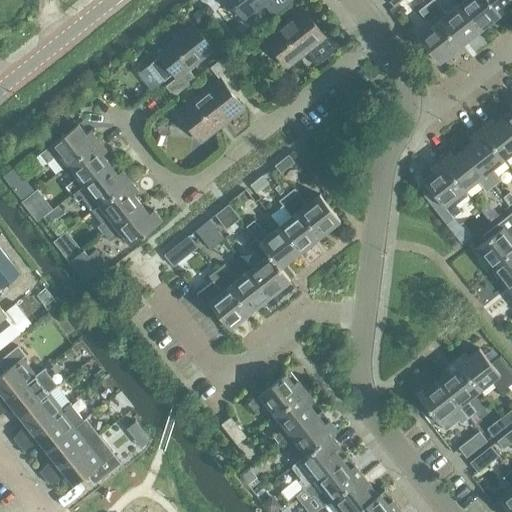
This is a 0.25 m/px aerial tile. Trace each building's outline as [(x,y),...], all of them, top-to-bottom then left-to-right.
[(228,0),(245,21),(265,5),(274,16),(294,0),(228,0)] [(430,0),(426,4),(460,46),(480,30),(458,3),(446,12),(436,0),(430,0)] [(461,0),(458,3),(480,30),(500,14),(488,0),(461,0)] [(511,0),(488,0),(500,14),(511,4),(511,0)] [(208,3),(199,10),(206,18),(214,12),(208,3)] [(417,35),(439,62),(460,46),(426,4),(418,10),(430,25),(417,35)] [(199,9),(191,15),(198,24),(206,18),(199,10),(199,9)] [(303,9),(265,39),(288,68),(307,52),(317,64),(335,49),(303,9)] [(215,48),(195,23),(158,52),(160,55),(151,63),(164,80),(174,72),(177,76),(166,85),(174,96),(197,78),(189,68),(215,48)] [(219,77),(177,110),(202,141),(244,108),(232,93),(245,82),(224,56),(211,67),(219,77)] [(511,126),(504,116),(495,123),(491,119),(480,127),(505,159),(511,153),(511,126)] [(67,165),(99,140),(90,129),(85,133),(78,123),(51,145),(40,153),(47,161),(52,158),(61,170),(67,165)] [(464,148),(485,175),(494,186),(502,179),(493,169),(505,159),(480,127),(470,136),(473,140),(464,148)] [(108,151),(99,140),(67,165),(77,177),(66,186),(72,193),(109,164),(102,155),(108,151)] [(494,186),(485,175),(464,148),(455,155),(451,150),(440,159),(465,191),(478,181),(486,192),(494,186)] [(295,162),(289,154),(275,165),(281,173),(295,162)] [(434,172),(423,180),(453,218),(474,201),(465,191),(440,159),(430,167),(434,172)] [(109,164),(72,193),(79,201),(83,198),(92,210),(130,180),(122,170),(117,174),(109,164)] [(23,180),(14,168),(4,176),(13,188),(23,180)] [(266,171),(249,185),(254,192),(272,178),(266,171)] [(138,190),(130,180),(92,210),(102,222),(97,226),(104,233),(141,204),(133,194),(138,190)] [(286,194),(320,236),(340,220),(319,193),(307,203),(294,188),(286,194)] [(511,195),(509,192),(502,197),(510,207),(511,205),(511,195)] [(279,225),(300,252),(320,236),(286,194),(278,200),(291,215),(279,225)] [(47,198),(37,206),(44,214),(54,207),(47,198)] [(148,213),(141,204),(104,233),(110,241),(120,233),(130,245),(162,220),(153,209),(148,213)] [(215,215),(226,229),(240,218),(229,204),(215,215)] [(63,212),(57,205),(43,216),(49,223),(63,212)] [(480,209),(470,217),(480,230),(490,222),(480,209)] [(511,218),(504,225),(477,247),(493,268),(511,252),(511,235),(511,234),(511,233),(511,218)] [(258,241),(268,254),(274,261),(275,260),(280,267),(300,252),(279,225),(266,235),(254,219),(246,226),(256,239),(258,241)] [(225,238),(219,230),(204,241),(211,249),(225,238)] [(70,236),(58,245),(68,257),(79,248),(70,236)] [(248,269),(270,296),(290,280),(280,267),(275,260),(274,261),(268,254),(258,241),(256,239),(249,245),(260,259),(248,269)] [(107,264),(91,244),(78,254),(94,275),(107,264)] [(0,289),(1,290),(21,274),(0,247),(0,289)] [(174,247),(166,254),(175,265),(183,258),(174,247)] [(511,252),(493,268),(509,288),(511,284),(511,252)] [(216,270),(250,312),(270,296),(248,269),(236,278),(224,263),(216,270)] [(250,312),(216,270),(209,276),(213,281),(196,294),(205,306),(209,303),(229,328),(250,312)] [(146,304),(136,292),(126,301),(135,313),(146,304)] [(0,350),(21,334),(0,306),(0,350)] [(80,340),(73,346),(77,351),(85,345),(80,340)] [(0,403),(35,376),(22,359),(25,357),(17,346),(0,359),(0,366),(4,372),(0,374),(0,391),(1,393),(0,394),(0,403)] [(511,369),(500,355),(491,362),(479,347),(470,355),(466,350),(455,359),(480,391),(492,381),(501,392),(511,382),(511,369)] [(439,380),(460,407),(469,417),(477,411),(468,400),(480,391),(455,359),(445,367),(449,372),(439,380)] [(102,367),(93,375),(98,382),(108,374),(102,367)] [(0,411),(10,404),(19,416),(57,386),(44,369),(35,376),(0,403),(0,411)] [(286,373),(258,395),(248,403),(254,411),(265,403),(274,415),(306,390),(298,379),(293,383),(286,373)] [(460,407),(439,380),(430,387),(426,382),(415,391),(440,423),(453,413),(461,423),(469,417),(460,407)] [(57,386),(19,416),(28,427),(14,438),(18,444),(62,410),(71,403),(57,386)] [(279,443),(318,413),(310,404),(315,400),(306,390),(274,415),(284,427),(273,436),(279,443)] [(511,408),(501,417),(507,425),(511,421),(511,408)] [(37,438),(46,450),(75,427),(62,410),(18,444),(23,449),(37,438)] [(292,465),(338,430),(329,419),(325,423),(318,413),(279,443),(286,451),(296,443),(305,454),(292,465)] [(247,436),(231,416),(221,424),(237,444),(247,436)] [(507,425),(501,417),(487,428),(493,436),(507,425)] [(41,472),(45,478),(99,435),(86,419),(75,427),(46,450),(55,461),(41,472)] [(338,430),(292,465),(302,478),(299,480),(305,488),(343,458),(335,449),(340,445),(332,435),(338,430)] [(479,430),(459,447),(467,457),(488,441),(479,430)] [(511,441),(511,431),(511,430),(497,441),(503,449),(511,441)] [(93,484),(93,483),(94,484),(121,463),(99,435),(45,478),(49,483),(64,472),(73,484),(85,474),(93,484)] [(256,452),(245,438),(237,444),(248,458),(256,452)] [(491,445),(470,462),(478,472),(499,455),(491,445)] [(325,504),(363,475),(354,464),(350,467),(343,458),(305,488),(309,495),(313,492),(324,505),(325,504)] [(250,468),(242,475),(248,483),(257,476),(250,468)] [(511,511),(511,472),(511,471),(503,477),(511,488),(493,503),(499,511),(508,511),(509,511),(510,511),(511,511)] [(371,485),(363,475),(325,504),(331,511),(356,511),(380,493),(379,492),(373,497),(366,489),(371,485)] [(388,503),(380,493),(356,511),(397,511),(401,509),(392,499),(388,503)] [(273,494),(262,503),(269,511),(272,511),(281,505),(273,494)]
